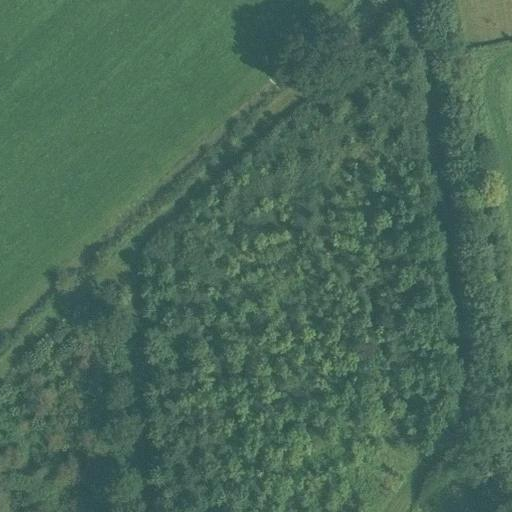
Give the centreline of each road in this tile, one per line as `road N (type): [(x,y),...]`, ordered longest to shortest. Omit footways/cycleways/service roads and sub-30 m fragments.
road 1 (track): [(0,374),(397,8),(413,21),(467,427),(446,442),(394,511)]
road 2 (track): [(146,511),(134,272)]
